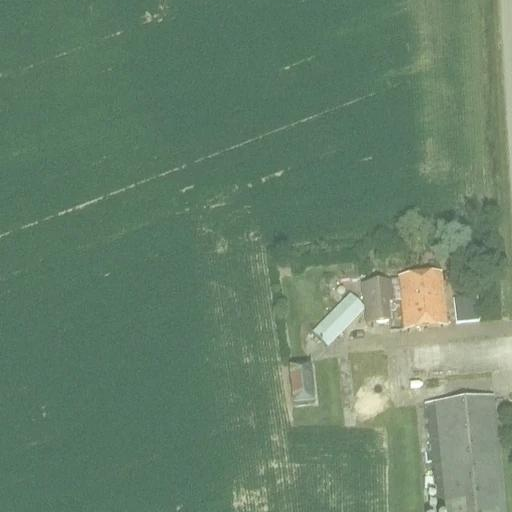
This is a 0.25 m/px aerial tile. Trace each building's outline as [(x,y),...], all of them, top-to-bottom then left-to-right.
[(404,332),(447,327),(442,274),(399,278),(404,332)] [(389,304),(395,304),(392,282),(364,285),(368,326),(391,324),(389,304)] [(312,334),(328,349),(366,311),(350,295),(312,334)] [(456,325),(481,322),(478,298),(453,301),(456,325)] [(314,404),(310,366),(289,368),(293,407),(314,404)] [(504,511),(493,398),(425,406),(427,423),(431,423),(439,511),(504,511)]
